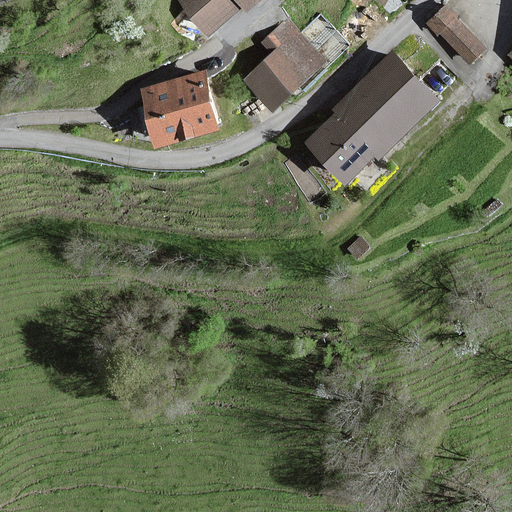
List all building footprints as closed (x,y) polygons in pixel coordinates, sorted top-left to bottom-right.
[(190,0),(214,27),(245,0),(247,0),(251,4),(255,0),(190,0)] [(459,13),(447,1),(427,21),(439,33),(441,31),(457,15),(459,13)] [(272,50),(247,76),(278,107),(331,54),(291,14),(263,42),(272,50)] [(488,46),(457,15),(441,31),(472,62),(488,46)] [(395,49),(340,105),(343,107),(380,144),(385,148),(440,93),(395,49)] [(208,68),(149,86),(164,133),(223,115),(208,68)] [(380,144),(343,107),(313,137),(351,174),(380,144)]
